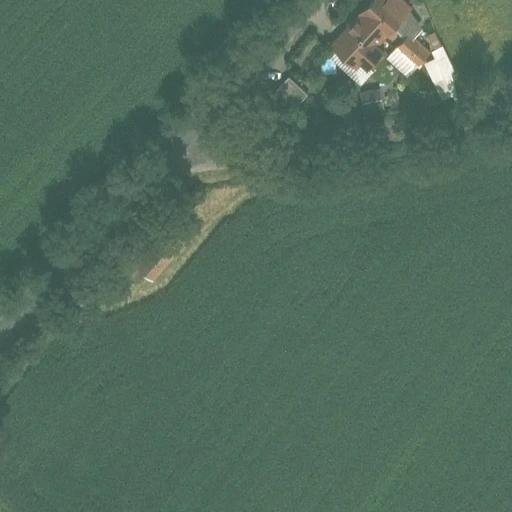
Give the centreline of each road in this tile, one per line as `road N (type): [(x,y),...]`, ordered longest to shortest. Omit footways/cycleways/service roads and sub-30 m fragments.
road 1 (residential): [(511,107),(248,160),(208,164),(180,151)]
road 2 (residential): [(180,151),(0,344)]
road 3 (residential): [(317,0),(180,151)]
